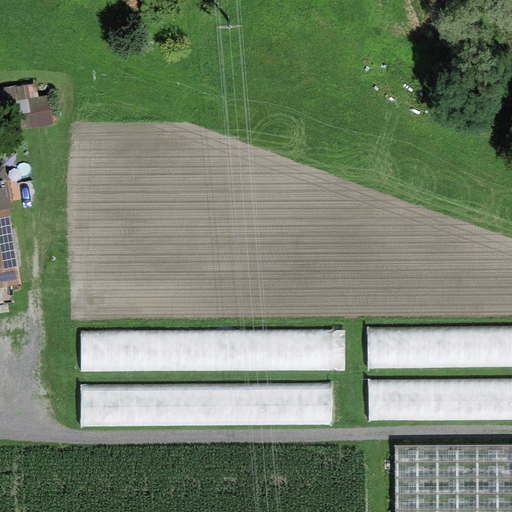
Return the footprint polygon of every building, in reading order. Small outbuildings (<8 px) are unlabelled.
[(15,131),(54,124),(47,80),(7,86),(15,131)] [(0,289),(22,286),(3,170),(0,170),(0,289)] [(92,287),(93,315),(163,312),(162,284),(92,287)] [(511,365),(511,324),(369,325),(369,366),(511,365)] [(347,328),(73,329),(73,370),(347,369),(347,328)] [(372,419),(511,415),(511,375),(370,380),(372,419)] [(336,381),(83,382),(83,424),(336,423),(336,381)] [(511,511),(511,437),(404,435),(401,511),(511,511)]
